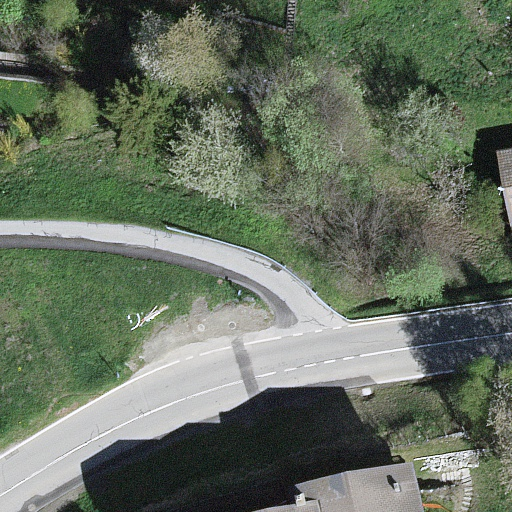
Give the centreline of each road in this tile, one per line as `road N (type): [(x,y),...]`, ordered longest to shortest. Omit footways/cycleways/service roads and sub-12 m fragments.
road 1 (residential): [(327,359),(316,323),(279,291),(231,268),(108,248),(0,245)]
road 2 (tertiary): [(327,359),(241,378),(104,429),(0,490)]
road 3 (tertiary): [(511,328),(327,359)]
